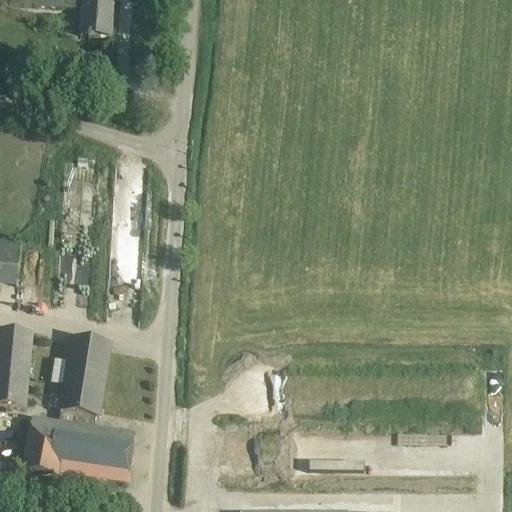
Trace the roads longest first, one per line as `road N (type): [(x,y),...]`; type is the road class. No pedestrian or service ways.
road 1 (unclassified): [(153,511),(173,147)]
road 2 (unclassified): [(0,99),(173,147)]
road 3 (unclassified): [(173,147),(184,0)]
